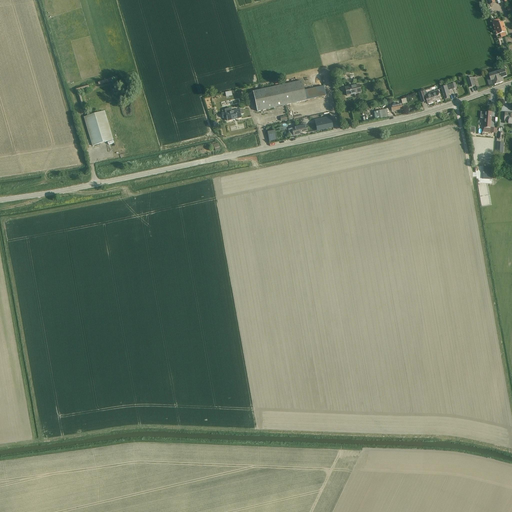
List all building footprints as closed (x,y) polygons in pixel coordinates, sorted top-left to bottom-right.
[(498,31),(496,31),(497,35),(500,34),(501,37),(505,36),(504,33),(506,33),(503,22),(496,24),(498,31)] [(489,76),(490,76),(491,81),(493,81),(495,85),(503,82),(501,78),(507,76),(505,71),(489,76)] [(98,82),(99,85),(117,80),(117,77),(98,82)] [(475,86),(474,81),(473,79),(467,80),(469,88),(475,86)] [(326,96),(325,91),(324,86),(304,91),(302,81),(253,92),(257,112),(326,96)] [(441,88),(443,95),(445,100),(450,98),(449,94),(450,93),(449,91),(457,88),(455,83),(441,88)] [(345,88),(346,91),(347,96),(361,93),(360,88),(359,85),(345,88)] [(428,104),(434,102),(441,100),(438,92),(427,96),(425,91),(424,89),(418,91),(422,103),(427,101),(428,104)] [(86,114),(93,112),(92,105),(85,106),(86,114)] [(239,110),(225,113),(222,114),(223,118),(226,118),(227,121),(241,118),(240,115),(243,114),(244,113),(243,110),(242,110),(239,110)] [(105,111),(84,117),(92,146),(113,140),(105,111)] [(381,111),(374,112),(375,119),(383,117),(382,115),(381,111)] [(497,129),(491,128),(492,113),(486,112),(486,113),(481,112),(481,119),(484,119),(483,133),(495,133),(497,134),(497,129)] [(319,120),(315,120),(317,131),(333,128),(330,117),(319,120)] [(297,128),(288,129),(290,137),(300,135),(300,133),(307,131),(305,124),(305,123),(301,124),(301,125),(296,126),(297,128)] [(275,131),(268,132),(269,141),(276,140),(275,131)]
